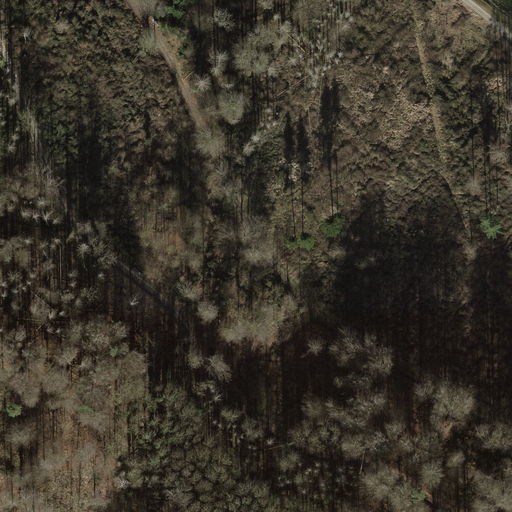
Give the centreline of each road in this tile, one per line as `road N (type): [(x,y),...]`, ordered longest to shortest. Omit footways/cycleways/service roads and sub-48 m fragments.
road 1 (track): [(0,43),(62,204),(94,246),(188,322),(242,413),(283,442),(385,466),(455,511)]
road 2 (track): [(131,0),(159,31),(247,224),(281,274),(331,326),(511,433)]
